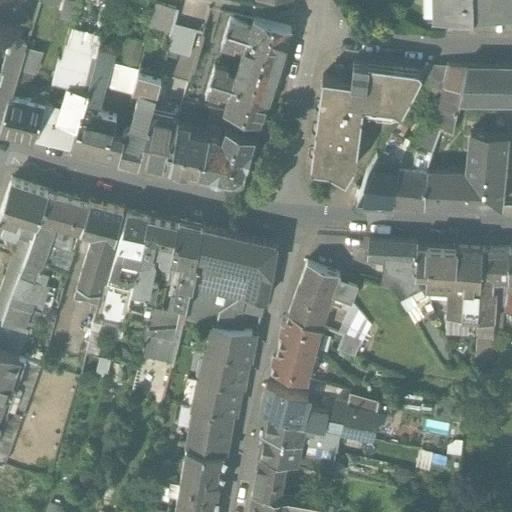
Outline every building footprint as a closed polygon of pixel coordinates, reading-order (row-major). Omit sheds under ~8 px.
[(43,0),(56,4),(56,0),(63,0),(59,16),(71,19),(75,0),(43,0)] [(442,0),(443,24),(458,24),(458,18),(492,17),(491,0),(442,0)] [(511,0),(491,0),(492,17),(511,16),(511,0)] [(178,7),(156,1),(140,61),(161,68),(167,47),(174,21),(178,7)] [(290,30),(254,18),(251,25),(230,18),(225,30),(283,50),(290,30)] [(202,29),(174,21),(167,47),(188,53),(195,30),(201,31),(202,29)] [(62,55),(58,54),(53,79),(68,83),(87,87),(90,76),(98,46),(101,34),(68,25),(62,55)] [(283,50),(225,30),(220,46),(233,50),(235,46),(243,49),(239,61),(275,74),(283,50)] [(0,74),(0,126),(0,127),(10,95),(11,95),(16,78),(28,39),(12,33),(0,74)] [(127,36),(121,61),(137,66),(144,40),(127,36)] [(98,46),(90,76),(106,81),(115,49),(98,46)] [(195,60),(174,54),(168,76),(188,81),(195,60)] [(335,78),(321,76),(321,79),(320,79),(310,163),(310,168),(329,171),(344,179),(354,163),(363,104),(392,108),(400,112),(412,91),(423,70),(415,69),(415,68),(368,62),(338,58),(335,78)] [(137,66),(121,61),(114,87),(131,92),(132,88),(137,66)] [(275,74),(239,61),(234,75),(226,72),(227,69),(214,64),(210,78),(268,98),(275,74)] [(400,112),(385,138),(397,144),(429,86),(436,89),(438,84),(447,63),(426,64),(423,70),(412,91),(400,112)] [(466,63),(447,63),(438,84),(443,87),(453,89),(456,77),(463,78),(466,63)] [(511,63),(466,63),(463,78),(458,101),(511,101),(511,63)] [(131,121),(123,130),(122,133),(117,157),(137,162),(146,128),(149,113),(160,73),(137,66),(132,88),(138,90),(131,121)] [(106,81),(90,76),(87,87),(85,93),(102,98),(106,81)] [(453,89),(443,87),(435,123),(435,125),(440,126),(452,130),(458,101),(463,78),(456,77),(453,89)] [(29,81),(16,78),(11,95),(10,95),(0,127),(33,134),(46,98),(26,94),(29,81)] [(268,98),(210,78),(205,92),(218,96),(219,92),(227,95),(222,109),(260,121),(268,98)] [(58,117),(54,116),(48,138),(71,143),(85,93),(87,87),(68,83),(62,103),(58,117)] [(102,98),(85,93),(71,143),(71,146),(117,157),(122,133),(111,130),(116,114),(93,108),(100,102),(102,98)] [(62,103),(46,98),(33,134),(48,138),(54,116),(58,117),(62,103)] [(196,103),(182,100),(179,113),(193,116),(196,103)] [(172,118),(149,113),(146,128),(169,133),(172,118)] [(190,121),(178,119),(175,134),(169,165),(198,172),(207,131),(189,127),(190,121)] [(207,131),(198,172),(234,180),(242,176),(256,133),(219,121),(216,133),(207,131)] [(428,122),(419,146),(431,151),(440,126),(435,125),(435,123),(428,122)] [(169,133),(146,128),(137,162),(168,169),(169,165),(175,134),(169,133)] [(509,134),(471,130),(468,156),(486,158),(506,160),(509,134)] [(377,153),(368,170),(370,170),(362,198),(392,201),(397,166),(400,159),(391,154),(397,144),(385,138),(377,153)] [(411,167),(397,166),(392,201),(423,204),(426,168),(426,163),(430,154),(417,150),(411,167)] [(366,168),(356,198),(362,198),(370,170),(368,170),(377,153),(376,153),(366,168)] [(466,170),(426,168),(423,203),(481,206),(486,158),(468,156),(466,170)] [(506,160),(486,158),(481,206),(501,206),(506,160)] [(48,189),(11,177),(0,208),(0,216),(22,225),(19,233),(30,237),(48,189)] [(30,237),(11,290),(31,296),(43,259),(54,223),(79,230),(87,201),(48,189),(30,237)] [(123,208),(88,199),(87,201),(79,230),(91,233),(78,283),(81,283),(77,299),(96,304),(103,279),(123,208)] [(129,302),(148,214),(127,209),(107,280),(103,279),(96,304),(90,326),(92,327),(86,352),(97,354),(102,332),(121,336),(129,302)] [(177,220),(148,214),(129,302),(144,305),(146,296),(153,297),(157,282),(149,280),(151,274),(150,274),(154,257),(151,254),(152,249),(159,251),(159,254),(163,259),(170,261),(171,259),(177,220)] [(203,226),(177,220),(171,259),(181,261),(176,284),(172,302),(169,302),(167,309),(162,335),(176,338),(182,316),(184,305),(185,305),(189,287),(191,287),(192,281),(203,226)] [(275,243),(203,226),(192,281),(208,286),(238,294),(235,305),(261,313),(271,274),(275,243)] [(415,242),(366,239),(365,257),(378,257),(378,265),(385,265),(385,258),(397,258),(396,271),(414,271),(415,245),(415,242)] [(453,249),(424,246),(424,245),(415,245),(414,271),(420,285),(447,287),(444,329),(467,330),(468,316),(476,317),(477,310),(478,290),(478,280),(478,276),(479,249),(453,247),(453,249)] [(505,249),(479,249),(478,276),(478,280),(506,280),(505,249)] [(68,269),(43,259),(31,296),(32,297),(58,305),(68,269)] [(337,275),(305,262),(287,314),(320,326),(327,304),(336,309),(342,299),(348,302),(355,285),(336,278),(337,275)] [(208,286),(192,281),(191,287),(189,287),(185,305),(184,305),(182,316),(201,320),(208,286)] [(31,296),(11,290),(1,318),(27,328),(33,308),(29,306),(32,297),(31,296)] [(493,291),(478,290),(477,310),(492,311),(493,291)] [(511,291),(504,291),(502,312),(510,312),(511,305),(511,304),(511,291)] [(167,309),(152,306),(150,317),(146,316),(142,340),(153,342),(156,334),(162,335),(167,309)] [(320,326),(287,314),(284,324),(281,323),(277,334),(280,335),(278,345),(312,354),(320,326)] [(27,328),(1,318),(0,321),(0,346),(18,353),(27,328)] [(252,331),(211,323),(206,350),(248,359),(250,357),(252,349),(249,344),(252,331)] [(359,335),(351,330),(347,338),(355,343),(359,335)] [(312,354),(278,345),(275,354),(272,353),(269,364),(272,365),(271,372),(306,381),(312,354)] [(0,404),(24,412),(42,361),(18,353),(0,346),(0,404)] [(206,350),(204,350),(199,377),(240,386),(243,384),(244,376),(242,372),(245,359),(247,359),(248,359),(206,350)] [(80,375),(42,361),(24,412),(64,427),(80,375)] [(199,377),(197,377),(192,405),(195,405),(195,406),(232,413),(235,410),(237,403),(235,398),(237,386),(239,386),(240,386),(199,377)] [(295,391),(264,383),(258,408),(266,411),(287,416),(290,405),(295,391)] [(346,415),(290,405),(287,416),(286,419),(339,430),(370,437),(378,399),(350,392),(346,415)] [(232,413),(195,406),(195,405),(192,405),(182,403),(178,424),(190,426),(187,445),(224,452),(232,413)] [(24,412),(0,404),(0,461),(5,463),(24,412)] [(339,430),(286,419),(287,416),(266,411),(263,431),(299,441),(298,442),(319,446),(336,450),(339,430)] [(64,427),(24,412),(5,463),(49,479),(64,427)] [(299,441),(263,431),(259,452),(285,459),(316,466),(318,456),(317,455),(319,446),(298,442),(299,441)] [(187,445),(186,445),(174,511),(212,511),(224,452),(187,445)] [(285,459),(259,452),(253,489),(279,493),(280,483),(286,484),(288,472),(283,471),(285,459)] [(333,459),(318,456),(316,466),(321,467),(332,470),(333,459)] [(332,470),(321,467),(316,495),(326,497),(332,470)] [(279,493),(253,489),(248,511),(293,511),(294,507),(303,509),(304,511),(321,511),(324,501),(279,493)] [(330,511),(332,503),(324,501),(321,511),(330,511)]
